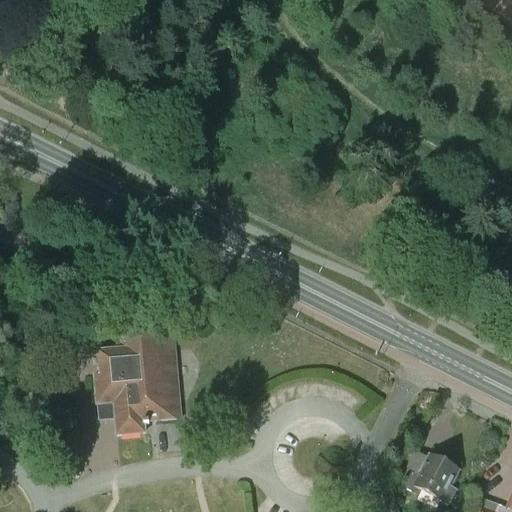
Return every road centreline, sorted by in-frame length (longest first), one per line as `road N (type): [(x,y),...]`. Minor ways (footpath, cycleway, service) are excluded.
road 1 (primary): [(511,384),(0,127)]
road 2 (primary): [(0,147),(511,400)]
road 3 (unclassified): [(39,505),(24,224)]
road 4 (residential): [(39,505),(114,481),(171,469),(230,469),(265,457)]
road 5 (residential): [(361,465),(357,433),(318,407),(286,415),(265,457)]
road 6 (residential): [(265,457),(287,496),(317,504),(345,492),(361,465)]
